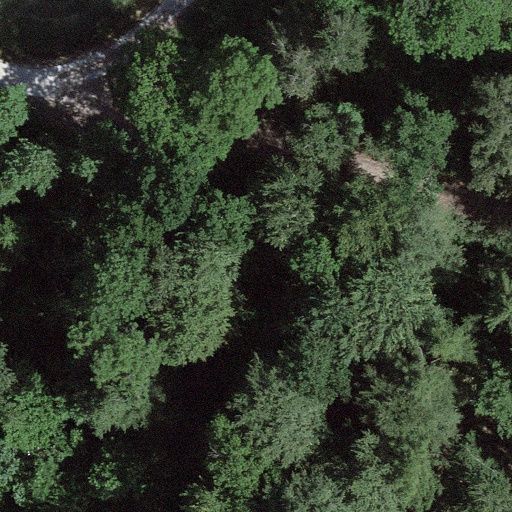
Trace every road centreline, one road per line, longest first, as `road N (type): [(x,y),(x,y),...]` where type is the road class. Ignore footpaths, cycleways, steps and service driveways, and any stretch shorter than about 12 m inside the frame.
road 1 (track): [(511,230),(396,180),(30,82)]
road 2 (track): [(0,72),(30,82),(75,76),(120,54),(176,0)]
